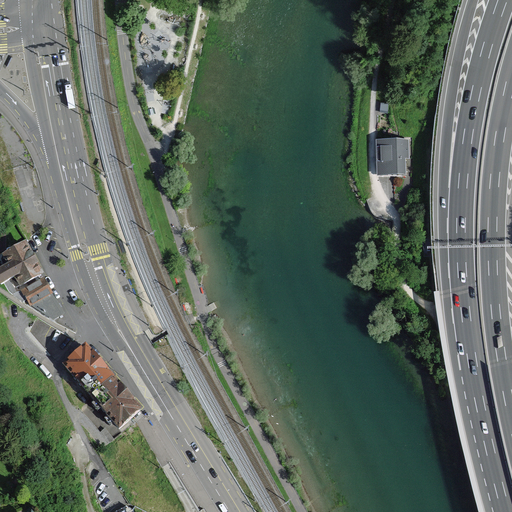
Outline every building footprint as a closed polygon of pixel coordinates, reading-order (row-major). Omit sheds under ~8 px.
[(409,141),(377,143),(377,149),(382,149),(383,163),(377,163),(378,178),(406,176),(405,161),(410,161),(409,141)] [(8,267),(0,270),(0,286),(13,280),(18,290),(43,278),(26,244),(2,256),(8,267)] [(53,318),(62,314),(46,281),(24,292),(31,305),(53,318)] [(98,365),(85,350),(63,369),(77,384),(90,399),(112,380),(98,365)] [(139,410),(125,395),(112,380),(90,399),(104,414),(117,430),(139,410)]
